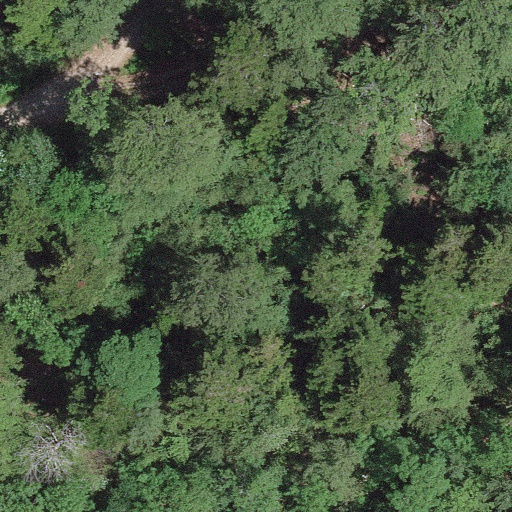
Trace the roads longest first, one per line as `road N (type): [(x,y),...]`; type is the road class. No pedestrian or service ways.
road 1 (track): [(0,134),(448,0)]
road 2 (track): [(148,0),(53,119)]
